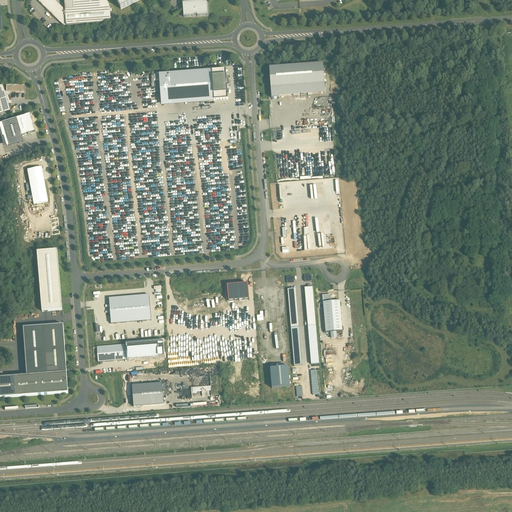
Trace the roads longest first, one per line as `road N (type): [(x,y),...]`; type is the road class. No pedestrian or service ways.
road 1 (unclassified): [(74,278),(232,265),(259,255),(265,235),(249,53)]
road 2 (track): [(254,454),(511,434)]
road 3 (unclassified): [(32,68),(62,173),(74,278)]
road 4 (tertiary): [(364,30),(511,20)]
